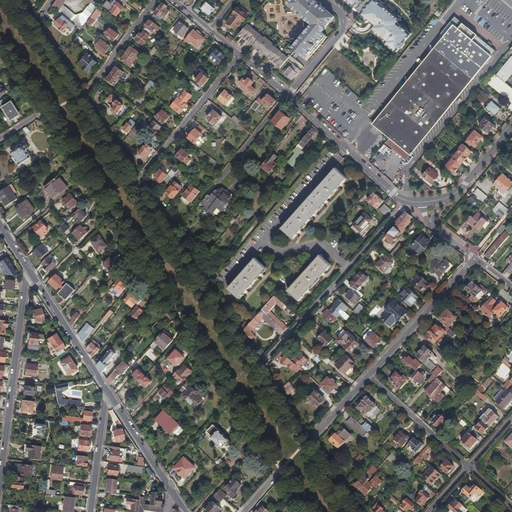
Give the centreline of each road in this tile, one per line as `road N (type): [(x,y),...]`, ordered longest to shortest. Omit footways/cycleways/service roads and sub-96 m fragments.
road 1 (residential): [(405,201),(255,371)]
road 2 (residential): [(24,265),(0,463)]
road 3 (residential): [(240,56),(132,185)]
road 4 (residential): [(287,93),(405,201)]
road 5 (residential): [(368,376),(474,258)]
road 6 (residential): [(24,265),(105,391)]
road 7 (residential): [(511,128),(457,191),(405,201)]
road 8 (residential): [(368,376),(468,466)]
road 9 (residential): [(155,0),(78,101)]
road 10 (residential): [(105,391),(89,511)]
